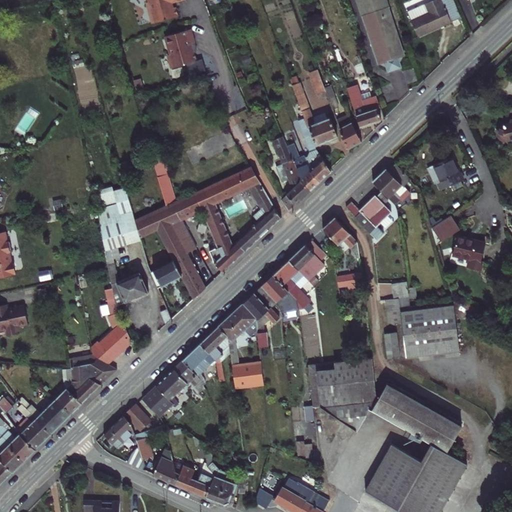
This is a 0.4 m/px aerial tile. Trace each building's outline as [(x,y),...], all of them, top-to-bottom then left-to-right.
[(145,0),(152,21),(176,14),(173,3),(184,0),(145,0)] [(404,55),(405,54),(387,0),(356,0),(377,63),(378,63),(385,65),(387,70),(401,66),(399,61),(404,55)] [(433,0),(407,13),(420,38),(461,17),(452,0),(433,0)] [(192,28),(164,36),(173,67),(195,61),(190,43),(196,42),(192,28)] [(311,94),(320,91),(317,84),(308,87),(311,94)] [(363,126),(383,119),(380,107),(382,107),(378,94),(362,99),(357,85),(350,87),(363,126)] [(334,106),(338,104),(332,90),(325,92),(333,113),(337,112),(334,106)] [(315,145),(337,137),(330,119),(313,124),(312,123),(314,122),(303,93),(296,95),(299,102),(315,145)] [(319,180),(330,169),(319,153),(316,148),(315,145),(299,102),(290,105),(298,128),(303,126),(305,134),(303,135),(309,151),(307,161),(309,168),(319,180)] [(350,144),(363,138),(353,118),(340,125),(350,144)] [(511,121),(503,124),(500,126),(499,130),(499,133),(501,136),(504,139),(506,139),(508,138),(509,142),(511,141),(511,121)] [(310,189),(319,180),(309,168),(307,161),(303,151),(296,153),(291,140),(284,142),(291,160),(296,174),(310,189)] [(449,189),(464,182),(453,157),(434,166),(442,183),(445,181),(449,189)] [(280,202),(288,210),(310,189),(296,174),(291,160),(280,165),(290,190),(278,199),(280,202)] [(394,187),(402,179),(389,166),(381,173),(393,186),(394,187)] [(241,235),(251,246),(281,217),(270,206),(247,170),(195,194),(203,210),(219,244),(230,239),(215,203),(249,187),(262,207),(252,217),(256,221),(241,235)] [(393,186),(381,173),(378,170),(366,182),(386,205),(391,200),(393,202),(395,200),(387,192),(393,186)] [(137,224),(127,181),(94,189),(108,249),(140,241),(137,224)] [(185,221),(203,210),(195,194),(167,202),(178,208),(185,221)] [(345,207),(369,232),(391,211),(375,194),(359,209),(351,201),(345,207)] [(146,261),(147,268),(160,290),(184,276),(198,299),(211,287),(190,252),(200,246),(185,221),(178,208),(167,202),(167,209),(137,224),(140,241),(146,261)] [(442,241),(462,228),(453,214),(433,226),(442,241)] [(361,252),(359,241),(334,215),(323,226),(338,241),(344,236),(355,248),(356,253),(361,252)] [(14,260),(12,259),(10,250),(12,249),(10,240),(7,238),(5,229),(0,230),(0,275),(15,272),(16,270),(14,260)] [(483,260),(480,260),(486,242),(458,233),(453,251),(468,256),(466,264),(480,269),(483,260)] [(246,251),(251,246),(241,235),(236,240),(246,251)] [(220,248),(229,266),(246,251),(236,240),(232,243),(230,239),(219,244),(220,248)] [(315,272),(325,262),(306,242),(302,246),(301,244),(284,261),(293,270),(297,274),(303,268),(299,265),(304,260),(315,272)] [(284,279),(293,270),(284,261),(268,275),(284,291),(290,285),(284,279)] [(114,271),(124,299),(148,290),(140,270),(124,276),(121,268),(114,271)] [(283,302),(286,305),(291,299),(284,291),(268,275),(257,286),(275,304),(276,309),(283,302)] [(354,290),(361,289),(359,275),(334,279),(335,289),(354,286),(354,290)] [(257,317),(259,319),(264,314),(275,325),(282,317),(272,306),(275,304),(257,286),(242,301),(257,317)] [(460,349),(454,301),(400,308),(398,297),(383,299),(387,324),(403,322),(407,356),(460,349)] [(221,320),(236,339),(244,330),(251,337),(257,330),(257,317),(242,301),(221,320)] [(19,325),(29,323),(25,304),(7,308),(6,304),(0,305),(0,329),(6,328),(8,335),(17,333),(17,331),(20,330),(19,325)] [(168,324),(174,320),(164,304),(158,308),(168,324)] [(317,315),(302,316),(304,358),(318,358),(317,315)] [(228,340),(236,339),(221,320),(215,326),(228,340)] [(98,346),(111,359),(129,341),(122,323),(98,346)] [(224,354),(231,353),(228,340),(215,326),(196,345),(212,362),(214,370),(221,368),(215,362),(224,354)] [(386,358),(404,355),(400,330),(382,332),(386,358)] [(266,332),(257,334),(259,348),(268,346),(266,332)] [(234,366),(240,364),(236,339),(228,340),(231,353),(234,366)] [(202,371),(196,365),(203,358),(207,363),(207,365),(209,371),(214,370),(212,362),(196,345),(179,361),(195,377),(202,371)] [(99,380),(112,368),(89,353),(65,358),(67,360),(99,380)] [(309,362),(315,408),(324,406),(361,428),(374,406),(434,440),(423,459),(393,442),(367,486),(411,511),(439,511),(469,460),(451,450),(466,424),(390,381),(380,398),(374,354),(309,362)] [(202,371),(207,365),(207,363),(203,358),(196,365),(202,371)] [(70,396),(76,402),(99,380),(67,360),(64,363),(67,380),(70,396)] [(178,406),(173,399),(192,381),(195,385),(198,382),(195,377),(179,361),(153,386),(173,410),(178,406)] [(237,389),(265,385),(261,362),(240,364),(234,366),(237,389)] [(66,412),(76,402),(70,396),(67,380),(51,396),(66,412)] [(0,392),(0,409),(1,411),(11,402),(9,399),(7,401),(0,392)] [(34,413),(49,428),(66,412),(51,396),(34,413)] [(32,411),(35,409),(26,400),(23,402),(32,411)] [(313,404),(303,405),(305,421),(314,420),(313,404)] [(146,425),(148,423),(132,406),(122,416),(137,432),(140,428),(143,431),(148,427),(146,425)] [(14,432),(28,448),(49,428),(34,413),(14,432)] [(141,458),(135,437),(134,431),(120,417),(100,436),(109,446),(115,440),(126,451),(129,447),(132,454),(126,464),(144,472),(141,458)] [(0,440),(17,459),(28,448),(14,432),(14,431),(10,436),(0,426),(0,440)] [(141,458),(151,456),(146,434),(135,437),(141,458)] [(197,449),(204,448),(202,440),(195,436),(197,449)] [(313,440),(305,441),(305,437),(296,437),(298,452),(305,451),(306,456),(314,455),(313,440)] [(0,464),(5,470),(17,459),(0,440),(0,464)] [(175,471),(172,463),(170,453),(164,450),(153,475),(173,485),(178,472),(175,471)] [(193,481),(191,479),(194,472),(172,463),(175,471),(178,472),(173,485),(189,492),(193,481)] [(234,482),(235,480),(221,474),(210,465),(208,470),(215,474),(205,499),(223,507),(225,504),(228,505),(234,490),(237,490),(238,482),(234,482)] [(189,492),(205,499),(215,474),(208,470),(208,472),(204,469),(197,483),(193,481),(189,492)] [(236,497),(244,498),(246,472),(238,471),(238,482),(237,490),(236,497)] [(321,511),(329,499),(299,483),(298,485),(287,480),(275,503),(292,511),(321,511)]
